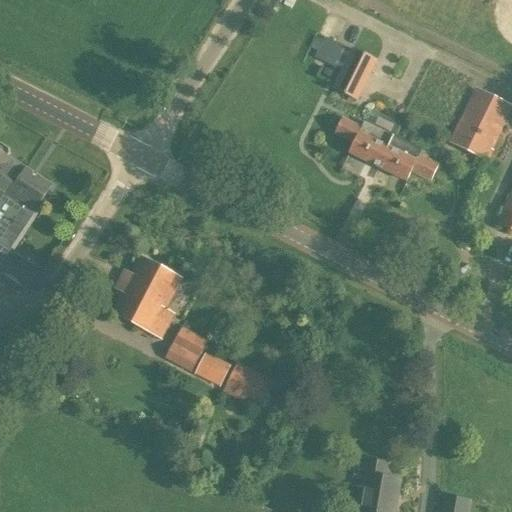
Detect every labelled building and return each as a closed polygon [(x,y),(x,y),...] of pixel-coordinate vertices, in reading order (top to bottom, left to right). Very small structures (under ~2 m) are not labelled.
[(376,62),(352,49),(332,90),(356,102),(360,95),(369,76),(376,62)] [(488,162),(494,151),(492,150),(511,108),(511,106),(475,88),(448,142),(488,162)] [(377,168),(391,136),(365,123),(363,128),(343,119),(335,135),(355,145),(350,155),(377,168)] [(391,136),(377,168),(406,182),(411,172),(430,182),(438,165),(419,156),(421,150),(391,136)] [(15,182),(25,168),(18,163),(15,168),(8,163),(11,159),(7,156),(8,154),(8,149),(0,144),(0,201),(4,195),(1,194),(2,193),(1,193),(7,183),(12,186),(15,182)] [(1,194),(4,195),(15,202),(15,207),(28,215),(33,214),(35,211),(36,211),(52,186),(25,168),(15,182),(12,186),(7,183),(1,193),(2,193),(1,194)] [(511,232),(511,187),(494,224),(511,232)] [(59,231),(47,225),(44,233),(29,227),(21,244),(48,256),(59,231)] [(161,339),(173,316),(165,311),(181,280),(141,259),(113,314),(161,339)] [(190,373),(207,342),(182,328),(165,359),(190,373)] [(220,387),(231,365),(205,353),(194,375),(220,387)] [(274,414),(285,391),(272,385),(273,381),(237,363),(222,392),(259,411),(261,408),(274,414)] [(395,511),(401,481),(385,479),(388,464),(367,461),(358,511),(395,511)] [(470,511),(472,502),(442,497),(439,511),(470,511)]
